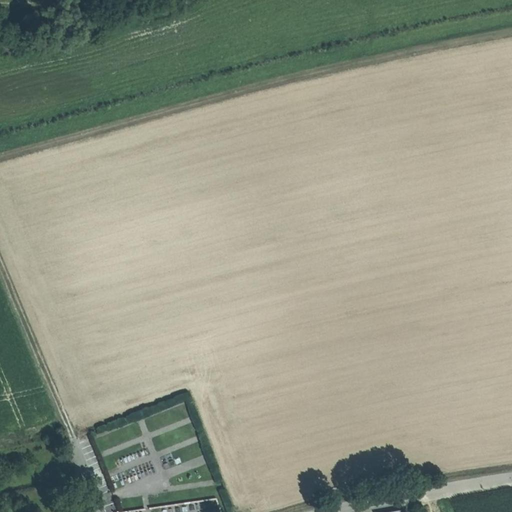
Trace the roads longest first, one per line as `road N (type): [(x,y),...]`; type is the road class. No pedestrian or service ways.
road 1 (track): [(511,23),(240,84),(0,153)]
road 2 (track): [(0,247),(71,444)]
